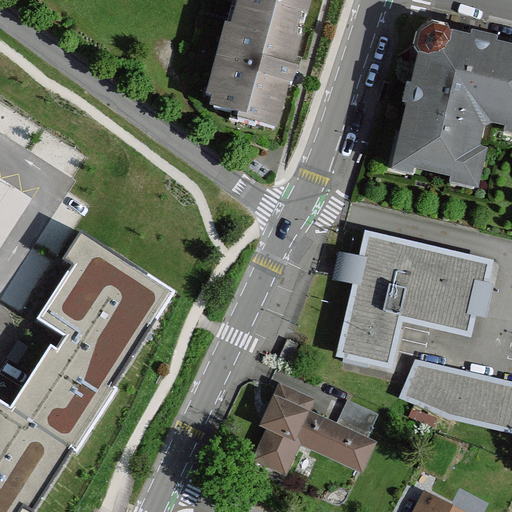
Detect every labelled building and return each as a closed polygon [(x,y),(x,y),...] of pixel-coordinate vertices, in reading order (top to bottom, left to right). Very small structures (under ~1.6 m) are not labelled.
[(240,0),(233,29),(227,27),(219,57),(225,58),(222,68),(216,67),(211,86),(217,88),(211,109),(237,116),(235,122),(253,126),(254,124),(272,128),(283,83),(288,84),(294,69),(287,67),(288,62),(289,57),(294,37),(288,36),(294,14),(300,15),(303,0),(240,0)] [(482,190),(493,139),(489,138),(490,130),(511,135),(511,33),(504,32),(504,27),(492,25),(478,22),(477,27),(459,23),(451,18),(437,16),(426,22),(419,35),(425,42),(390,170),(482,190)] [(288,62),(287,67),(294,69),(298,59),(289,57),(288,62)] [(497,256),(369,226),(364,251),(342,249),(337,270),(336,277),(357,280),(340,355),(344,356),(369,362),(389,366),(400,319),(469,334),(474,314),(469,313),(475,290),(478,275),(492,278),(497,256)] [(0,511),(21,511),(22,511),(23,511),(37,511),(56,483),(84,438),(175,293),(82,234),(65,260),(73,265),(39,319),(66,336),(58,349),(51,344),(11,405),(0,398),(0,511)] [(469,313),(474,314),(483,316),(489,293),(475,290),(469,313)] [(298,345),(288,340),(280,357),(290,362),(298,345)] [(369,362),(344,356),(343,362),(367,368),(369,362)] [(418,365),(406,392),(434,404),(447,371),(422,366),(418,365)] [(434,404),(406,392),(404,397),(450,416),(460,374),(447,371),(434,404)] [(511,386),(460,374),(450,416),(511,430),(511,386)] [(270,428),(257,458),(285,470),(298,441),(362,469),(373,445),(366,441),(378,415),(348,403),(344,410),(337,427),(306,413),(311,402),(280,388),(263,424),(270,428)] [(444,480),(462,446),(437,437),(419,469),(432,475),(444,480)] [(455,511),(427,497),(418,511),(455,511)]
